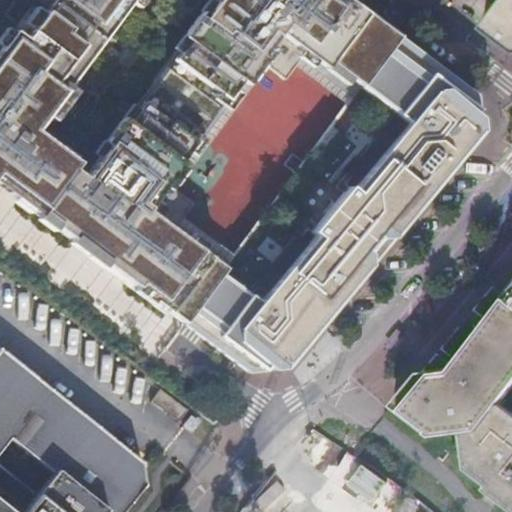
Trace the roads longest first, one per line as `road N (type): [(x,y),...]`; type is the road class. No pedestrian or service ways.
road 1 (unclassified): [(197,511),(273,420),(339,364),(511,163)]
road 2 (residential): [(0,223),(166,343)]
road 3 (residential): [(398,0),(511,87)]
